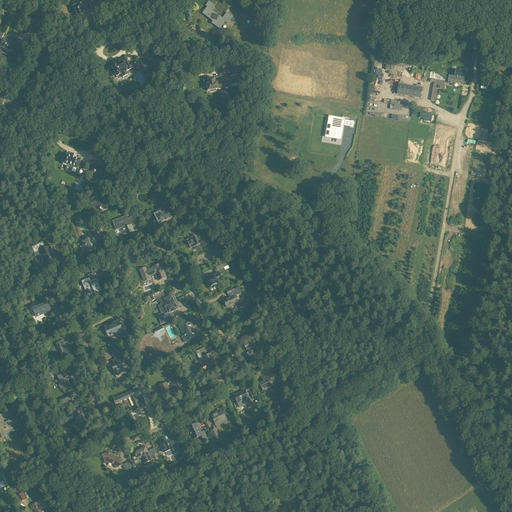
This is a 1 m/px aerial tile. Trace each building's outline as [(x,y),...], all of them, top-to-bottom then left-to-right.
[(74,6),(74,7),(77,15),(78,15),(83,13),(86,12),(91,10),(90,7),(92,6),(92,7),(99,4),(97,0),(89,0),(90,2),(88,2),(88,1),(87,1),(83,3),(81,0),(78,1),(79,4),(74,6)] [(206,6),(208,7),(203,13),(214,21),(214,20),(217,22),(215,25),(219,28),(225,22),(228,24),(231,20),(233,21),(235,19),(227,13),(222,19),(211,10),(212,9),(211,8),(213,5),(209,2),(206,6)] [(257,18),(244,8),(240,13),(254,23),(257,18)] [(0,21),(0,44),(1,45),(1,47),(9,51),(12,52),(14,48),(13,48),(15,44),(20,46),(21,43),(16,41),(17,40),(13,38),(11,43),(3,40),(3,41),(1,40),(2,38),(3,38),(4,34),(0,32),(0,23),(1,21),(0,21)] [(151,52),(143,51),(141,58),(150,59),(151,52)] [(114,71),(111,73),(113,77),(116,75),(116,77),(121,74),(123,77),(128,75),(126,72),(131,69),(130,69),(133,68),(135,72),(142,69),(138,61),(131,65),(132,65),(129,66),(126,60),(121,62),(120,61),(115,63),(116,65),(112,67),(114,71)] [(222,77),(204,80),(205,85),(207,85),(208,91),(211,90),(217,89),(222,88),(226,88),(229,87),(228,81),(230,81),(230,80),(230,82),(231,84),(242,82),(243,82),(243,80),(242,74),(229,76),(230,79),(229,79),(228,79),(227,73),(229,73),(228,63),(219,64),(222,77)] [(446,74),(436,73),(425,71),(424,78),(426,78),(445,81),(446,74)] [(454,76),(458,77),(457,83),(463,84),(465,72),(455,71),(454,76)] [(422,88),(398,84),(397,94),(420,98),(422,88)] [(385,99),(385,102),(391,103),(391,107),(400,108),(400,104),(403,104),(403,101),(385,99)] [(424,119),(423,121),(431,122),(432,115),(420,113),(420,118),(424,119)] [(329,117),(328,124),(331,124),(329,132),(330,132),(329,137),(340,139),(342,126),(344,120),(329,117)] [(76,156),(72,155),(72,154),(71,154),(71,155),(71,156),(66,154),(66,155),(65,157),(63,156),(62,156),(61,159),(61,160),(61,159),(63,160),(63,163),(62,163),(63,163),(67,165),(67,167),(66,167),(67,168),(67,167),(71,169),(72,169),(71,169),(72,167),(77,169),(77,168),(78,166),(81,167),(81,168),(81,167),(83,164),(82,163),(82,164),(80,162),(81,160),(80,160),(76,158),(76,157),(76,156)] [(91,166),(90,172),(91,173),(91,172),(98,173),(99,167),(99,166),(91,165),(91,166)] [(104,198),(106,198),(106,197),(91,203),(95,213),(99,212),(98,212),(101,211),(99,208),(98,205),(106,203),(104,198)] [(155,214),(158,220),(153,222),(154,226),(177,215),(167,206),(164,209),(155,214)] [(137,215),(129,218),(127,219),(126,216),(112,221),(116,230),(119,229),(119,228),(126,226),(127,226),(130,234),(135,232),(133,226),(140,223),(137,215)] [(194,250),(201,247),(196,236),(200,234),(197,227),(188,231),(191,238),(186,240),(190,249),(193,247),(194,250)] [(87,252),(97,249),(95,243),(96,242),(96,241),(102,239),(100,231),(94,233),(95,237),(82,242),(85,249),(86,249),(87,252)] [(50,246),(46,248),(43,241),(31,247),(35,256),(40,254),(44,263),(40,265),(43,272),(49,269),(48,267),(57,263),(60,269),(68,266),(65,259),(60,261),(57,253),(53,255),(50,246)] [(153,268),(147,271),(145,267),(139,270),(144,281),(150,279),(149,276),(155,274),(156,277),(157,276),(158,280),(166,277),(161,264),(156,266),(156,267),(153,268)] [(217,271),(218,273),(207,279),(210,286),(222,280),(219,275),(226,272),(224,268),(217,271)] [(88,275),(89,278),(81,281),(85,290),(91,288),(93,294),(92,294),(101,291),(98,282),(94,284),(93,281),(90,282),(90,281),(96,278),(94,273),(88,275)] [(223,300),(223,301),(222,301),(224,305),(225,305),(226,307),(236,303),(234,300),(238,298),(237,296),(241,294),(238,288),(234,290),(233,288),(226,291),(228,295),(229,297),(223,300)] [(52,299),(58,296),(55,291),(50,293),(52,299)] [(177,306),(172,294),(161,299),(164,304),(160,306),(163,314),(158,316),(162,323),(173,318),(170,313),(177,309),(176,306),(177,306)] [(36,299),(39,306),(32,308),(35,316),(43,313),(43,312),(46,311),(47,316),(52,314),(48,304),(46,305),(44,300),(45,300),(43,296),(36,299)] [(124,330),(122,331),(118,321),(108,326),(109,328),(105,330),(109,337),(118,333),(120,337),(126,334),(124,330)] [(190,322),(180,327),(184,336),(185,335),(187,341),(196,337),(192,328),(193,327),(190,322)] [(241,338),(244,346),(245,347),(247,351),(253,349),(253,347),(255,346),(250,334),(241,338)] [(67,342),(64,343),(63,340),(56,343),(57,346),(59,345),(62,352),(59,354),(61,359),(69,355),(68,353),(72,351),(70,346),(69,346),(67,342)] [(200,353),(197,355),(200,362),(202,367),(207,365),(208,368),(215,364),(212,357),(212,356),(211,354),(208,356),(204,348),(198,350),(200,353)] [(112,361),(115,367),(112,368),(115,376),(125,372),(122,364),(124,364),(121,357),(112,361)] [(68,379),(66,380),(65,378),(66,378),(64,373),(57,376),(60,383),(58,383),(60,390),(62,389),(64,393),(71,391),(69,386),(71,385),(68,379)] [(263,377),(265,381),(259,383),(262,388),(261,389),(263,394),(268,392),(267,389),(273,386),(271,381),(274,379),(271,373),(263,377)] [(167,377),(169,382),(166,383),(161,385),(162,389),(160,389),(163,395),(170,392),(170,391),(172,389),(173,392),(179,389),(173,375),(167,377)] [(141,408),(136,396),(141,394),(138,388),(113,399),(115,404),(130,397),(136,410),(141,408)] [(234,396),(237,403),(239,408),(250,403),(245,391),(234,396)] [(70,395),(61,399),(64,406),(73,402),(70,395)] [(72,412),(73,414),(67,416),(69,420),(75,418),(77,424),(85,421),(83,415),(82,415),(80,409),(72,412)] [(224,413),(223,414),(222,411),(211,416),(216,426),(227,421),(225,416),(225,415),(225,414),(224,413)] [(10,421),(4,423),(1,414),(0,414),(0,432),(2,438),(6,436),(5,433),(10,432),(11,432),(14,431),(10,421)] [(197,427),(198,426),(197,423),(187,427),(187,428),(188,431),(189,431),(191,437),(192,437),(194,439),(192,440),(194,439),(194,440),(197,438),(201,436),(204,442),(207,441),(207,439),(204,431),(200,433),(197,427)] [(215,429),(210,431),(214,440),(219,437),(215,429)] [(159,440),(161,443),(166,454),(173,451),(174,454),(178,453),(172,439),(168,441),(167,442),(165,438),(159,440)] [(145,447),(134,452),(136,456),(132,458),(134,462),(138,461),(137,460),(143,457),(145,463),(151,461),(149,455),(151,454),(149,451),(147,451),(145,447)] [(122,465),(118,457),(115,459),(113,455),(112,456),(109,454),(108,452),(101,455),(105,463),(109,461),(114,464),(115,468),(122,465)] [(19,503),(26,499),(22,493),(15,496),(19,503)] [(42,511),(42,510),(47,507),(42,499),(37,502),(30,506),(32,510),(33,509),(35,511),(34,511),(42,511)]
